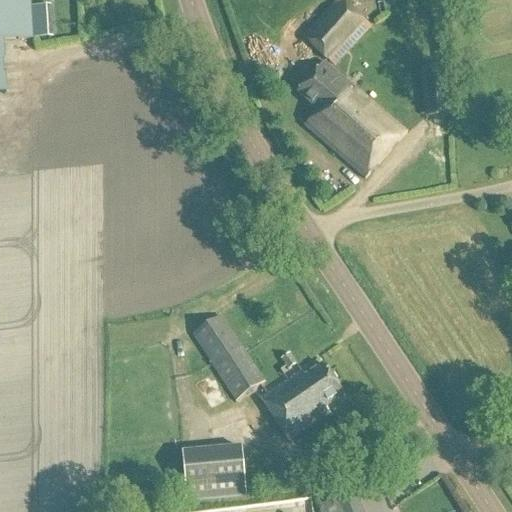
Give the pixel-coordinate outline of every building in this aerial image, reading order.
[(0,0),(0,96),(7,96),(4,44),(33,41),(30,0),(0,0)] [(333,65),(368,28),(340,1),(302,40),(325,63),(328,61),(333,65)] [(365,182),(406,137),(325,66),(298,96),(317,113),(303,129),(365,182)] [(442,72),(417,75),(421,98),(445,95),(442,72)] [(236,405),(265,386),(222,319),(192,338),(236,405)] [(287,374),(298,368),(291,357),(281,363),(287,374)] [(325,411),(343,400),(323,367),(305,380),(302,376),(295,381),(293,379),(260,401),(289,444),(330,417),(325,411)] [(186,504),(246,499),(242,449),(182,455),(186,504)] [(337,511),(362,511),(355,493),(334,502),(337,511)]
